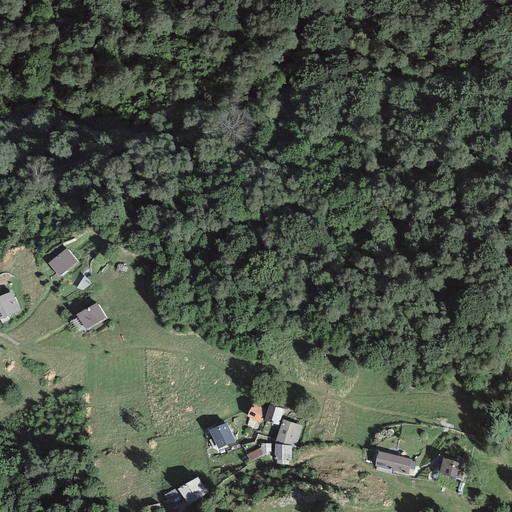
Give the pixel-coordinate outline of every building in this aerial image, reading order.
[(66,248),(48,263),(59,277),(78,262),(66,248)] [(85,276),(77,288),(83,291),(91,284),(85,276)] [(12,291),(0,296),(0,320),(21,311),(12,291)] [(97,303),(76,315),(85,330),(106,318),(97,303)] [(247,417),(259,423),(266,410),(253,404),(247,417)] [(284,410),(269,405),(264,421),(279,425),(284,410)] [(303,426),(282,419),(275,442),(275,444),(291,445),(291,447),(296,448),(303,426)] [(226,423),(209,430),(218,449),(236,442),(226,423)] [(272,444),(261,444),(261,448),(260,448),(263,454),(272,453),(272,444)] [(291,447),(291,445),(275,444),(274,460),(277,460),(277,464),(289,465),(289,460),(291,461),(291,447)] [(263,455),(263,454),(260,448),(261,448),(246,455),(250,461),(263,455)] [(375,466),(393,470),(396,455),(379,451),(375,466)] [(396,455),(393,470),(408,474),(412,459),(396,455)] [(465,464),(442,458),(439,473),(462,479),(465,464)] [(197,477),(178,489),(188,505),(208,493),(197,477)]
